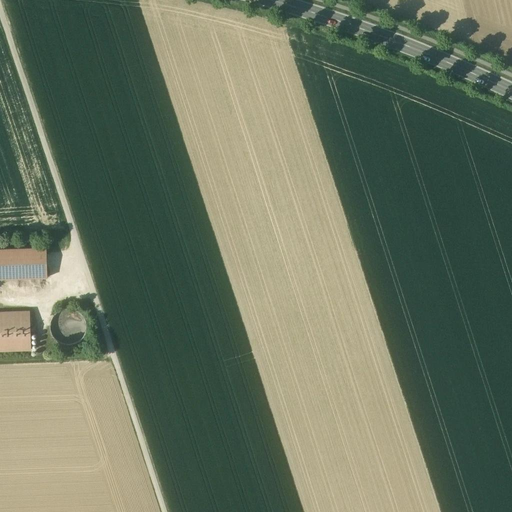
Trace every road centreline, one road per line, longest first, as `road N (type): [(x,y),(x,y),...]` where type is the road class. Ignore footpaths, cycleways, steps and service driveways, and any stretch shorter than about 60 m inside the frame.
road 1 (track): [(0,9),(164,511)]
road 2 (secondary): [(511,92),(270,0)]
